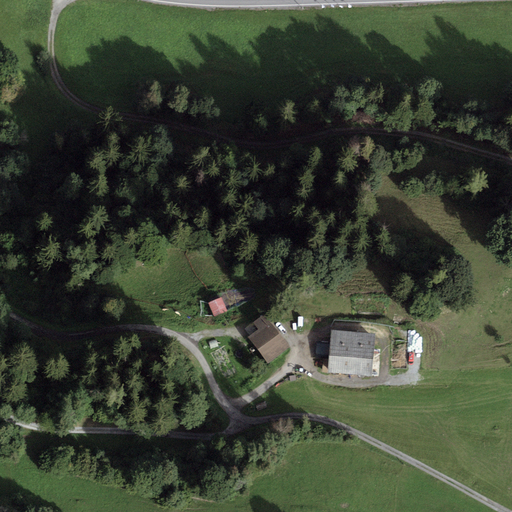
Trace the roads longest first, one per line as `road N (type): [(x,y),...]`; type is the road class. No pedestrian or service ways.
road 1 (track): [(58,0),(51,46),(65,90),(92,108),(244,143),(406,134),(511,165)]
road 2 (track): [(0,407),(27,420),(108,431),(321,414),(511,511)]
road 3 (unclassified): [(0,311),(70,337),(166,327),(203,354),(211,378),(245,420)]
